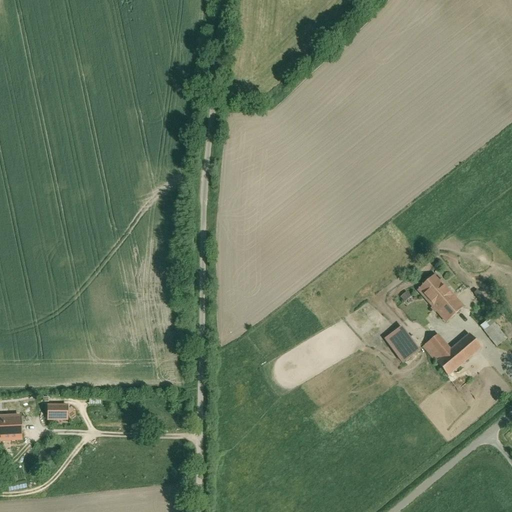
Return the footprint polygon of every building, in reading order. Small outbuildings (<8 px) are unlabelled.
[(435,274),(415,291),(443,325),(463,307),(435,274)] [(399,296),(403,302),(410,297),(406,292),(399,296)] [(492,317),(482,326),(499,347),(509,338),(492,317)] [(380,339),(398,365),(417,352),(399,326),(380,339)] [(437,336),(423,348),(435,362),(431,366),(443,381),(482,349),(469,333),(448,350),(437,336)] [(47,406),(47,424),(66,424),(66,406),(47,406)] [(0,446),(21,447),(21,420),(0,420),(0,446)]
